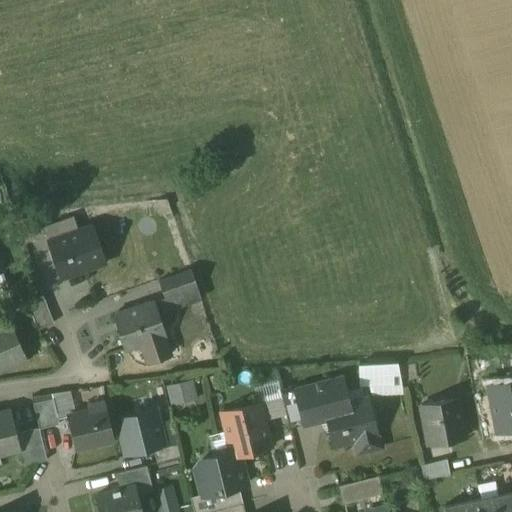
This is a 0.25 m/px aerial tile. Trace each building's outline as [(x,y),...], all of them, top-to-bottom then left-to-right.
[(38,212),(16,220),(25,244),(47,236),(38,212)] [(94,225),(49,239),(62,277),(106,262),(94,225)] [(45,296),(29,303),(39,329),(55,323),(45,296)] [(168,336),(156,302),(116,316),(128,350),(143,344),(166,336),(168,336)] [(10,324),(0,328),(0,372),(27,360),(10,324)] [(171,351),(166,336),(143,344),(149,359),(154,362),(169,357),(171,351)] [(398,362),(358,364),(360,384),(371,382),(371,391),(403,389),(398,362)] [(341,377),(296,389),(305,422),(327,417),(325,410),(348,404),(341,377)] [(511,378),(489,383),(499,430),(511,427),(511,378)] [(266,390),(269,399),(273,418),(287,413),(282,392),(280,386),(266,390)] [(296,389),(282,392),(287,413),(290,426),(305,422),(296,389)] [(53,396),(34,401),(40,425),(41,426),(59,421),(53,396)] [(458,396),(421,403),(429,444),(466,437),(458,396)] [(368,398),(348,404),(325,410),(327,417),(334,444),(357,438),(377,433),(368,398)] [(221,411),(232,452),(233,457),(239,455),(270,447),(263,420),(273,418),(269,399),(221,411)] [(91,413),(70,418),(79,451),(97,447),(95,441),(113,436),(114,442),(116,441),(106,403),(89,407),(91,413)] [(13,409),(0,412),(0,453),(22,448),(23,448),(19,431),(13,409)] [(163,445),(154,411),(116,420),(125,455),(163,445)] [(40,425),(19,431),(23,448),(22,448),(27,465),(49,459),(41,426),(40,425)] [(381,445),(377,433),(357,438),(359,447),(365,449),(381,445)] [(178,446),(154,452),(157,463),(181,457),(178,446)] [(195,470),(202,494),(203,496),(239,486),(246,484),(239,455),(233,457),(232,452),(201,460),(195,470)] [(448,457),(422,464),(426,478),(451,473),(448,457)] [(124,490),(99,496),(103,511),(144,511),(140,494),(155,490),(149,466),(120,474),(124,490)] [(378,474),(338,483),(342,501),(382,492),(378,474)] [(173,483),(157,488),(164,511),(172,511),(181,509),(173,483)] [(202,494),(190,497),(193,511),(245,511),(239,486),(203,496),(202,494)] [(511,511),(511,490),(445,504),(447,511),(511,511)]
